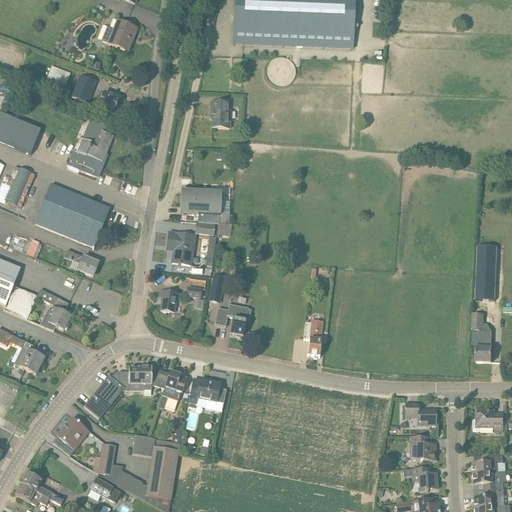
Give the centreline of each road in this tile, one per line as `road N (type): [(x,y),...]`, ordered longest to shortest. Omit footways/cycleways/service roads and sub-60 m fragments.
road 1 (residential): [(453,388),(392,387),(136,342)]
road 2 (tertiary): [(0,492),(93,362),(136,342)]
road 3 (track): [(210,0),(177,155),(156,181)]
road 4 (tertiary): [(156,181),(190,0)]
road 5 (unclassified): [(165,0),(149,150),(156,181)]
road 6 (tertiary): [(136,342),(156,181)]
road 7 (residential): [(458,511),(453,388)]
